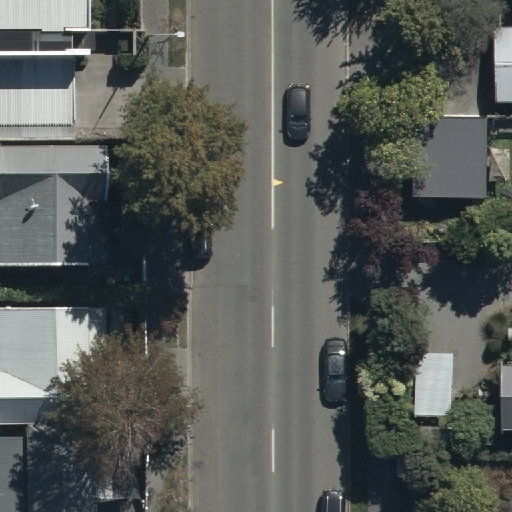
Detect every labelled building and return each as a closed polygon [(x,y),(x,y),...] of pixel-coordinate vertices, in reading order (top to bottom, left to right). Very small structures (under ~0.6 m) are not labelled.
[(0,0),(0,132),(72,132),(71,46),(83,46),(83,27),(66,27),(66,12),(86,11),(85,0),(0,0)] [(511,21),(493,22),(495,95),(511,95),(511,21)] [(489,118),(415,116),(413,197),(486,199),(489,118)] [(104,136),(0,136),(0,256),(88,256),(88,196),(104,196),(104,136)] [(101,300),(0,298),(0,511),(93,511),(94,412),(100,412),(101,300)] [(511,353),(503,354),(503,417),(511,416),(511,353)]
